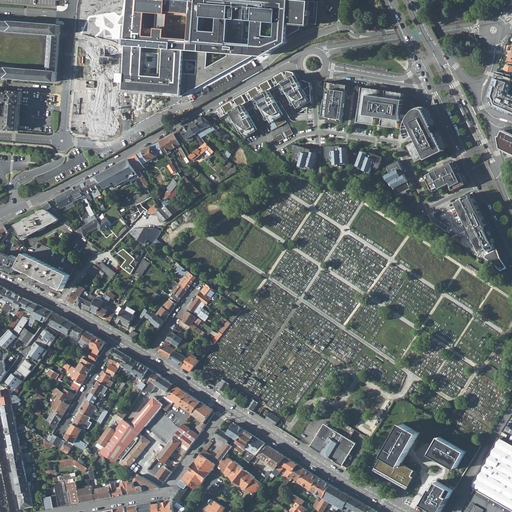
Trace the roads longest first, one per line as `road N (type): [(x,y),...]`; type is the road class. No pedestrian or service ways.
road 1 (residential): [(300,61),(0,214)]
road 2 (residential): [(477,185),(428,208),(395,144),(317,131)]
road 3 (secondary): [(226,406),(354,486)]
road 4 (residential): [(186,462),(165,491),(63,511)]
road 5 (primary): [(495,171),(440,57)]
